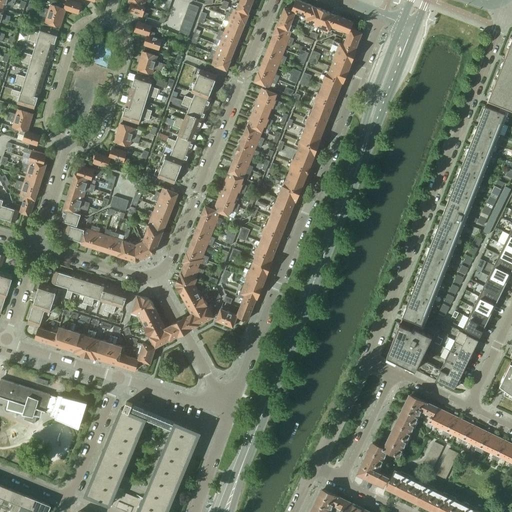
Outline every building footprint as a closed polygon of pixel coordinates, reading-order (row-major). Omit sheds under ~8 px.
[(6,0),(0,0),(0,7),(4,9),(6,4),(12,5),(14,6),(15,3),(13,2),(6,0)] [(62,6),(61,8),(66,9),(78,13),(79,11),(81,11),(82,6),(81,6),(82,3),(70,0),(66,0),(65,4),(64,4),(64,6),(62,6)] [(240,0),(239,3),(238,3),(237,6),(232,4),(231,7),(234,8),(248,13),(253,0),(240,0)] [(292,7),(291,7),(296,15),(304,18),(310,4),(299,0),(295,0),(293,7),(292,7)] [(131,2),(128,12),(135,14),(139,15),(146,17),(147,15),(147,13),(144,12),(143,12),(145,6),(144,6),(143,6),(131,2)] [(189,3),(187,8),(197,12),(199,7),(189,3)] [(323,10),(310,4),(304,18),(307,19),(305,23),(306,23),(311,25),(311,23),(317,26),(323,10)] [(44,8),(43,12),(63,18),(66,9),(61,8),(52,5),(50,10),(44,8)] [(0,7),(0,17),(7,19),(9,20),(11,16),(8,16),(3,14),(4,9),(0,7)] [(295,18),(296,15),(291,7),(290,8),(289,9),(285,7),(279,21),(293,26),(296,19),(295,18)] [(197,12),(187,8),(185,13),(195,17),(197,12)] [(249,14),(248,13),(234,8),(232,13),(227,11),(226,16),(245,23),(249,14)] [(323,10),(317,26),(324,28),(323,30),(327,31),(325,37),(330,36),(331,33),(330,33),(331,30),(334,30),(339,16),(331,13),(323,10)] [(41,15),(47,17),(46,22),(60,27),(63,18),(43,12),(41,15)] [(185,13),(184,19),(194,22),(195,17),(185,13)] [(228,21),(226,26),(241,32),(245,23),(226,16),(224,19),(227,20),(228,21)] [(353,22),(339,16),(334,30),(337,31),(338,30),(345,34),(353,27),(353,25),(352,25),(353,22)] [(194,22),(184,19),(182,24),(192,27),(194,22)] [(136,23),(134,28),(135,29),(134,31),(147,35),(153,37),(153,34),(150,33),(151,32),(150,31),(152,26),(138,21),(137,24),(136,23)] [(293,26),(279,21),(278,25),(277,25),(273,35),(293,42),(294,38),(292,37),(293,35),(292,34),(294,29),(292,28),(293,26)] [(182,24),(180,29),(190,32),(192,27),(182,24)] [(39,33),(31,31),(30,35),(55,43),(59,31),(41,26),(39,33)] [(238,41),(241,32),(226,26),(224,32),(220,30),(218,34),(238,41)] [(354,28),(353,27),(345,34),(342,40),(335,37),(333,41),(355,49),(362,32),(353,29),(354,28)] [(188,37),(190,32),(180,29),(178,34),(188,37)] [(221,40),(219,45),(234,50),(238,41),(218,34),(217,38),(221,40)] [(51,54),(55,43),(30,35),(28,39),(36,42),(34,49),(51,54)] [(147,35),(144,45),(159,49),(161,44),(162,44),(164,45),(165,43),(165,41),(153,37),(147,35)] [(291,46),(293,42),(273,35),(269,44),(286,50),(287,48),(288,48),(289,46),(291,46)] [(511,36),(488,97),(489,97),(487,101),(490,102),(489,102),(506,109),(505,112),(505,113),(511,115),(511,36)] [(356,49),(355,49),(333,41),(332,44),(335,45),(336,43),(338,45),(335,53),(352,59),(356,49)] [(285,53),(286,50),(269,44),(266,54),(285,61),(287,57),(285,56),(286,54),(285,53)] [(230,60),(234,50),(219,45),(217,50),(216,50),(213,48),(211,52),(230,60)] [(24,52),(23,57),(48,65),(51,54),(34,49),(32,55),(24,52)] [(162,63),(156,61),(158,55),(143,51),(140,60),(161,66),(162,63)] [(352,59),(335,53),(329,51),(328,53),(333,55),(333,57),(334,58),(331,64),(348,70),(352,59)] [(209,57),(212,58),(214,59),(212,64),(227,70),(230,60),(211,52),(209,57)] [(284,65),(285,61),(266,54),(262,62),(278,69),(280,66),(281,67),(282,64),(284,65)] [(45,76),(48,65),(23,57),(21,61),(29,64),(27,70),(45,76)] [(159,70),(161,66),(140,60),(137,69),(152,73),(154,68),(159,70)] [(277,72),(278,69),(262,62),(259,72),(258,71),(258,72),(278,80),(280,76),(278,75),(279,72),(277,72)] [(343,82),(348,70),(331,64),(329,71),(327,70),(327,72),(321,70),(320,73),(342,82),(343,82)] [(194,74),(198,75),(196,78),(214,85),(217,76),(197,67),(194,74)] [(27,70),(25,76),(17,74),(16,79),(41,87),(45,76),(27,70)] [(276,84),(278,80),(258,72),(254,81),(271,88),(272,85),(274,85),(275,83),(276,84)] [(342,82),(320,73),(319,74),(324,76),(323,78),(324,79),(321,86),(338,92),(342,82)] [(159,89),(151,86),(153,79),(136,74),(132,85),(157,94),(159,89)] [(210,94),(214,85),(196,78),(193,87),(210,94)] [(38,98),(41,87),(16,79),(14,83),(23,86),(21,91),(12,89),(12,90),(38,98)] [(156,98),(157,94),(132,85),(129,96),(146,102),(148,96),(156,98)] [(334,103),(338,92),(321,86),(318,93),(317,93),(317,94),(311,92),(310,94),(334,103)] [(210,94),(193,87),(191,91),(194,92),(192,97),(210,104),(212,98),(209,97),(210,94)] [(276,99),(277,97),(275,96),(277,93),(262,88),(258,97),(278,105),(280,101),(276,99)] [(11,94),(19,96),(17,103),(34,108),(38,98),(12,90),(11,94)] [(334,103),(310,94),(309,96),(315,99),(314,101),(315,101),(313,108),(329,114),(334,103)] [(206,113),(210,104),(192,97),(192,98),(184,95),(181,103),(206,113)] [(125,107),(151,115),(152,110),(144,108),(146,102),(129,96),(125,107)] [(175,97),(173,103),(180,105),(182,100),(175,97)] [(255,107),(269,112),(271,107),(277,109),(278,105),(258,97),(255,107)] [(203,121),(206,113),(181,103),(181,104),(188,107),(185,114),(203,121)] [(443,214),(403,315),(422,323),(505,113),(505,112),(486,104),(445,206),(448,207),(445,215),(443,214)] [(149,119),(151,115),(125,107),(122,118),(139,124),(141,117),(149,119)] [(273,120),(268,118),(266,118),(269,112),(255,107),(251,116),(271,124),(273,120)] [(16,113),(11,112),(9,116),(30,123),(33,113),(18,108),(16,113)] [(325,125),(329,114),(313,108),(310,114),(309,114),(308,116),(302,114),(302,116),(325,125)] [(199,130),(203,121),(185,114),(183,119),(176,116),(174,120),(199,130)] [(18,128),(23,130),(27,131),(30,123),(9,116),(8,119),(14,121),(12,127),(13,127),(18,128)] [(247,125),(262,131),(263,125),(265,126),(270,128),(271,124),(251,116),(247,125)] [(320,138),(325,125),(302,116),(301,118),(306,120),(306,122),(307,123),(303,132),(320,138)] [(196,139),(199,130),(174,120),(172,125),(180,128),(178,132),(196,139)] [(139,135),(134,133),(135,128),(120,123),(117,133),(138,139),(139,135)] [(264,138),(260,136),(262,131),(247,125),(244,134),(263,142),(264,138)] [(40,135),(27,131),(23,130),(22,132),(24,132),(23,135),(24,135),(22,141),(37,145),(38,143),(39,142),(41,138),(40,137),(40,135)] [(192,148),(196,139),(178,132),(175,141),(167,137),(167,138),(192,148)] [(295,136),(294,138),(317,147),(321,138),(320,138),(303,132),(300,138),(295,136)] [(137,143),(138,139),(117,133),(115,141),(129,146),(131,141),(137,143)] [(240,144),(254,150),(257,144),(261,146),(263,142),(244,134),(240,144)] [(189,157),(192,148),(167,138),(164,146),(172,149),(171,150),(189,157)] [(313,158),(317,147),(294,138),(293,140),(298,143),(298,145),(299,145),(297,152),(313,158)] [(257,151),(254,150),(240,144),(236,154),(250,159),(252,154),(254,155),(255,152),(256,153),(257,151)] [(31,160),(31,161),(46,165),(46,164),(44,163),(47,154),(25,147),(24,152),(30,154),(29,159),(31,160)] [(109,157),(114,159),(127,163),(128,161),(126,160),(127,158),(125,157),(127,152),(112,147),(109,157)] [(187,163),(189,157),(171,150),(169,155),(166,154),(165,158),(182,164),(183,161),(187,163)] [(313,158),(297,152),(294,159),(292,158),(291,160),(286,158),(285,160),(309,169),(313,158)] [(114,160),(114,159),(109,157),(96,153),(96,155),(94,155),(93,159),(94,160),(93,163),(108,167),(109,162),(110,162),(111,160),(114,160)] [(253,167),(248,165),(250,159),(236,154),(232,163),(251,170),(253,167)] [(178,173),(182,164),(165,158),(161,166),(178,173)] [(304,180),(309,169),(285,160),(284,162),(290,165),(289,167),(290,167),(288,174),(304,180)] [(24,163),(22,169),(43,175),(46,165),(31,161),(29,165),(24,163)] [(229,172),(243,178),(245,172),(250,174),(251,170),(232,163),(229,172)] [(75,174),(89,178),(92,178),(93,173),(98,175),(100,171),(80,165),(77,174),(75,173),(75,174)] [(175,183),(178,173),(161,166),(159,170),(156,169),(154,175),(175,183)] [(27,172),(24,180),(40,185),(43,175),(22,169),(22,170),(27,172)] [(247,185),(241,183),(243,178),(229,172),(225,181),(245,189),(247,185)] [(72,183),(93,190),(95,185),(87,183),(89,178),(75,174),(72,183)] [(304,180),(288,174),(285,181),(283,180),(283,182),(277,180),(276,182),(300,191),(304,180)] [(22,189),(22,190),(37,195),(40,185),(24,180),(24,182),(18,181),(16,188),(22,189)] [(221,191),(236,196),(238,191),(244,193),(245,189),(225,181),(221,191)] [(296,201),(300,191),(276,182),(275,184),(281,187),(278,194),(295,200),(296,201)] [(69,192),(83,197),(85,191),(92,193),(93,190),(72,183),(69,192)] [(483,231),(489,234),(511,189),(505,186),(483,231)] [(498,196),(501,189),(495,186),(493,189),(489,187),(488,191),(498,196)] [(178,193),(163,187),(161,193),(156,191),(155,195),(174,202),(178,193)] [(25,196),(23,201),(33,205),(37,195),(22,190),(20,195),(25,196)] [(239,204),(233,202),(236,196),(221,191),(218,200),(238,208),(239,204)] [(66,202),(87,208),(89,203),(82,200),(83,197),(69,192),(66,202)] [(295,200),(278,194),(275,202),(274,202),(273,204),(268,202),(267,204),(290,212),(295,200)] [(116,207),(119,197),(114,195),(111,205),(116,207)] [(156,206),(171,212),(174,202),(155,195),(153,199),(158,201),(156,206)] [(493,205),(496,198),(490,195),(487,202),(493,205)] [(119,197),(116,207),(121,209),(124,199),(119,197)] [(3,200),(0,198),(0,217),(5,219),(9,206),(2,204),(3,200)] [(126,210),(129,200),(124,199),(121,209),(126,210)] [(214,209),(220,211),(228,215),(231,209),(237,212),(238,208),(218,200),(214,209)] [(257,205),(265,208),(267,203),(259,200),(257,205)] [(23,201),(22,206),(20,212),(30,215),(33,205),(23,201)] [(63,211),(80,216),(80,214),(78,213),(80,207),(87,210),(87,208),(66,202),(63,211)] [(286,224),(290,212),(267,204),(266,206),(271,208),(270,210),(272,211),(269,217),(286,224)] [(18,211),(20,212),(22,206),(19,205),(17,209),(9,206),(5,219),(15,222),(18,211)] [(488,215),(492,208),(485,205),(482,212),(488,215)] [(148,214),(167,221),(171,212),(156,206),(154,211),(149,210),(148,214)] [(218,217),(220,211),(214,209),(207,206),(205,207),(201,215),(202,215),(221,223),(223,219),(218,217)] [(67,224),(76,227),(80,216),(63,211),(60,220),(68,223),(67,224)] [(150,220),(148,225),(163,231),(167,221),(148,214),(146,218),(150,220)] [(198,225),(212,230),(214,225),(219,227),(221,223),(202,215),(198,225)] [(484,225),(487,218),(480,215),(477,221),(484,225)] [(286,224),(269,217),(266,224),(265,223),(264,225),(259,223),(258,226),(281,234),(286,224)] [(79,228),(76,227),(67,224),(63,236),(81,241),(84,230),(79,228)] [(148,227),(144,236),(141,242),(156,248),(163,231),(148,225),(147,225),(146,227),(148,227)] [(215,237),(210,235),(212,230),(198,225),(194,234),(213,241),(215,237)] [(277,246),(281,234),(258,226),(257,228),(262,230),(261,232),(263,233),(260,240),(277,246)] [(81,241),(82,244),(89,246),(95,227),(93,227),(93,229),(90,228),(90,230),(85,228),(84,230),(81,241)] [(99,249),(103,234),(98,232),(99,231),(96,230),(97,228),(95,227),(89,246),(99,249)] [(108,252),(114,234),(112,233),(112,235),(109,235),(109,236),(103,234),(99,249),(108,252)] [(114,234),(108,252),(118,255),(123,240),(118,238),(118,237),(115,236),(116,234),(114,234)] [(191,243),(205,249),(207,244),(212,245),(213,241),(194,234),(191,243)] [(479,245),(482,238),(476,235),(473,242),(479,245)] [(132,259),(137,245),(125,241),(126,238),(124,238),(123,240),(118,255),(132,259)] [(277,246),(260,240),(257,246),(256,246),(255,248),(250,246),(249,248),(273,256),(277,246)] [(141,242),(139,243),(137,245),(132,259),(135,260),(136,261),(138,260),(153,253),(155,252),(155,251),(156,248),(141,242)] [(209,257),(204,255),(203,254),(205,249),(191,243),(187,252),(207,260),(209,257)] [(511,248),(504,244),(499,255),(511,261),(511,248)] [(475,255),(478,248),(471,245),(468,251),(475,255)] [(274,257),(273,256),(249,248),(249,250),(255,252),(254,255),(255,255),(253,262),(269,268),(274,257)] [(198,267),(200,263),(205,265),(207,260),(187,252),(183,260),(184,262),(184,263),(198,267)] [(470,264),(473,258),(467,255),(464,261),(470,264)] [(511,261),(499,255),(493,265),(510,274),(511,270),(511,261)] [(269,268),(253,262),(250,269),(249,268),(248,270),(243,268),(242,270),(265,279),(269,268)] [(201,273),(202,269),(198,267),(184,263),(181,271),(196,277),(198,272),(201,273)] [(465,274),(468,267),(462,264),(459,271),(465,274)] [(493,265),(488,276),(505,284),(510,274),(493,265)] [(56,270),(52,282),(68,288),(72,276),(56,270)] [(261,290),(265,279),(242,270),(241,272),(246,274),(245,276),(247,276),(244,284),(261,290)] [(0,282),(7,285),(11,274),(0,271),(0,282)] [(181,271),(176,284),(194,283),(197,277),(196,277),(181,271)] [(73,272),(72,276),(68,288),(65,297),(70,299),(73,291),(80,293),(86,276),(73,272)] [(460,284),(464,277),(457,274),(454,281),(460,284)] [(86,276),(80,293),(86,295),(83,303),(88,305),(97,279),(86,276)] [(488,276),(483,286),(500,295),(505,284),(488,276)] [(107,283),(97,279),(88,305),(92,306),(95,298),(101,301),(107,283)] [(61,290),(50,286),(40,283),(37,293),(54,299),(55,295),(59,296),(61,290)] [(105,310),(109,312),(118,286),(107,283),(101,301),(108,303),(105,310)] [(185,300),(200,293),(194,283),(176,284),(185,300)] [(261,290),(244,284),(241,291),(240,290),(239,292),(234,290),(233,292),(238,294),(255,301),(256,302),(261,290)] [(456,293),(459,287),(453,284),(449,291),(456,293)] [(114,313),(117,305),(123,307),(129,290),(118,286),(109,312),(114,313)] [(483,286),(478,297),(495,305),(500,295),(483,286)] [(192,313),(208,305),(205,299),(208,296),(206,292),(203,294),(202,292),(200,293),(185,300),(192,313)] [(34,303),(51,308),(54,299),(37,293),(34,303)] [(451,303),(454,296),(448,293),(445,300),(451,303)] [(132,311),(140,313),(150,299),(137,294),(132,311)] [(248,319),(255,301),(238,294),(237,297),(242,299),(241,303),(242,303),(237,315),(239,318),(240,317),(240,316),(248,319)] [(478,297),(473,307),(490,316),(495,305),(478,297)] [(140,313),(145,323),(159,315),(150,299),(140,313)] [(31,313),(43,316),(44,314),(49,315),(51,308),(34,303),(31,313)] [(446,313),(449,306),(443,303),(440,310),(446,313)] [(195,326),(195,325),(213,315),(208,305),(192,313),(189,315),(189,316),(191,315),(195,324),(194,324),(195,326)] [(473,307),(468,318),(485,326),(490,316),(473,307)] [(216,320),(233,326),(236,318),(237,318),(239,318),(237,315),(221,308),(216,320)] [(31,313),(28,322),(28,323),(39,326),(43,316),(31,313)] [(441,323),(443,319),(445,316),(438,313),(435,320),(441,323)] [(159,315),(145,323),(139,326),(141,330),(145,327),(150,336),(165,327),(159,315)] [(468,318),(463,328),(480,336),(485,326),(468,318)] [(61,346),(75,351),(80,334),(80,333),(73,331),(75,325),(68,323),(67,328),(66,328),(61,346)] [(421,358),(432,335),(416,327),(414,330),(412,329),(412,328),(400,323),(387,355),(416,369),(421,358)] [(55,332),(52,331),(48,342),(61,346),(66,328),(60,326),(59,328),(57,327),(55,332)] [(153,342),(149,344),(155,347),(174,337),(173,336),(172,336),(167,328),(168,327),(167,326),(165,327),(150,336),(153,342)] [(35,338),(48,342),(52,331),(51,332),(39,328),(35,338)] [(85,355),(93,331),(89,330),(87,336),(80,334),(75,351),(85,355)] [(460,330),(455,340),(474,349),(478,339),(460,330)] [(95,358),(96,357),(101,340),(94,338),(96,332),(93,331),(85,355),(95,358)] [(110,362),(115,344),(117,338),(110,336),(108,342),(102,339),(101,340),(96,357),(110,362)] [(469,359),(474,349),(455,340),(450,350),(469,359)] [(435,342),(432,348),(437,351),(440,345),(435,342)] [(140,352),(138,359),(138,363),(139,363),(142,360),(150,363),(155,347),(149,344),(144,343),(141,353),(140,352)] [(110,362),(123,366),(126,355),(126,354),(123,353),(124,348),(122,348),(122,346),(115,344),(110,362)] [(450,350),(445,359),(464,369),(469,359),(450,350)] [(138,359),(126,355),(123,366),(136,369),(138,363),(138,359)] [(428,361),(421,358),(416,369),(422,372),(428,361)] [(445,359),(441,368),(440,369),(459,378),(464,369),(445,359)] [(429,375),(434,365),(428,361),(422,372),(429,375)] [(511,361),(499,384),(500,385),(506,389),(504,393),(511,396),(511,361)] [(436,379),(440,369),(441,368),(434,365),(429,375),(436,379)] [(454,388),(459,378),(440,369),(436,379),(454,388)] [(0,396),(8,399),(4,406),(4,407),(4,408),(5,409),(5,410),(6,411),(7,411),(8,412),(9,412),(10,412),(10,411),(11,411),(12,411),(12,410),(13,409),(17,410),(16,416),(22,411),(26,412),(24,419),(34,423),(37,415),(40,415),(41,410),(49,412),(49,414),(76,426),(86,402),(55,394),(54,396),(49,395),(50,394),(0,378),(0,396)] [(424,410),(424,411),(432,414),(435,407),(412,395),(408,397),(405,403),(413,407),(414,405),(416,407),(415,408),(418,410),(419,408),(424,410)] [(109,504),(127,462),(148,411),(132,404),(132,403),(126,401),(123,408),(121,407),(84,494),(109,504)] [(405,403),(399,416),(414,423),(418,414),(421,416),(424,411),(424,410),(419,408),(418,410),(415,408),(416,407),(414,405),(413,407),(405,403)] [(435,407),(432,414),(426,425),(430,427),(432,422),(437,425),(444,411),(435,407)] [(444,411),(437,425),(443,427),(441,433),(443,434),(452,415),(444,411)] [(461,419),(452,415),(443,434),(448,436),(450,431),(454,433),(461,419)] [(388,450),(389,451),(399,455),(414,423),(399,416),(384,447),(384,448),(388,450)] [(461,419),(454,433),(460,435),(457,440),(460,442),(469,423),(461,419)] [(175,422),(136,511),(165,511),(200,432),(175,422)] [(477,427),(469,423),(460,442),(466,444),(468,440),(471,441),(477,427)] [(477,427),(471,441),(477,444),(474,449),(477,450),(486,431),(477,427)] [(494,435),(486,431),(477,450),(482,452),(484,447),(487,449),(494,435)] [(494,435),(487,449),(493,452),(491,457),(493,458),(502,439),(494,435)] [(502,439),(493,458),(498,460),(501,456),(504,457),(511,443),(502,439)] [(444,446),(435,441),(422,467),(431,472),(444,446)] [(365,458),(380,466),(388,450),(384,448),(384,447),(373,442),(365,458)] [(458,453),(449,448),(436,475),(445,479),(458,453)] [(373,480),(378,471),(380,466),(365,458),(359,470),(360,473),(373,480)] [(387,486),(398,492),(406,475),(395,470),(387,486)] [(384,484),(388,476),(378,471),(373,480),(384,485),(384,484)] [(398,492),(409,497),(417,480),(406,475),(398,492)] [(409,497),(419,502),(427,485),(417,480),(409,497)] [(419,502),(430,507),(438,491),(427,485),(419,502)] [(0,506),(7,510),(15,491),(6,488),(0,503),(0,506)] [(117,489),(110,505),(127,511),(134,511),(140,499),(117,489)] [(328,502),(332,493),(324,489),(324,490),(321,491),(318,497),(328,502)] [(16,511),(23,495),(15,491),(7,510),(12,511),(16,511)] [(430,507),(439,511),(440,511),(449,496),(438,491),(430,507)] [(341,511),(347,500),(335,495),(332,493),(328,502),(333,504),(336,506),(332,511),(341,511)] [(25,511),(31,498),(23,495),(16,511),(25,511)] [(440,511),(453,511),(459,501),(449,496),(440,511)] [(328,511),(333,504),(328,502),(318,497),(311,510),(315,511),(328,511)] [(35,511),(40,501),(31,498),(25,511),(35,511)] [(356,511),(359,506),(347,500),(341,511),(356,511)] [(45,511),(48,505),(40,501),(35,511),(45,511)] [(453,511),(467,511),(470,506),(459,501),(453,511)]
